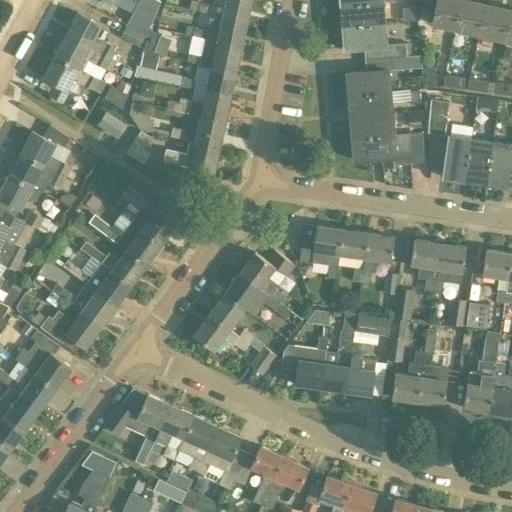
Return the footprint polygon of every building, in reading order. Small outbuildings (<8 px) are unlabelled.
[(105,0),(112,4),(114,0),(132,0),(145,7),(147,4),(150,6),(148,9),(154,12),(160,1),(157,0),(105,0)] [(212,0),(212,5),(191,0),(189,8),(210,12),(209,13),(222,16),(246,21),(250,0),(212,0)] [(382,0),(341,4),(343,25),(384,22),(382,0)] [(455,29),(461,0),(435,0),(430,23),(455,29)] [(470,0),(461,0),(455,29),(479,34),(486,4),(470,0)] [(510,9),(486,4),(479,34),(503,40),(510,9)] [(416,7),(401,8),(402,22),(417,21),(416,7)] [(511,9),(510,9),(503,40),(511,41),(511,9)] [(77,12),(66,34),(111,59),(112,58),(117,49),(95,36),(101,25),(77,12)] [(133,12),(126,25),(144,35),(151,21),(133,12)] [(222,16),(220,28),(207,25),(206,30),(186,26),(185,34),(204,38),(241,47),(246,21),(222,16)] [(385,44),(384,22),(343,25),(344,47),(385,44)] [(144,35),(126,25),(120,36),(138,46),(144,35)] [(66,34),(54,55),(105,83),(106,82),(88,72),(94,62),(110,70),(116,61),(112,58),(111,59),(66,34)] [(241,47),(204,38),(200,54),(188,52),(186,61),(211,66),(235,72),(241,47)] [(410,42),(385,44),(387,57),(411,55),(410,42)] [(105,83),(54,55),(43,77),(55,83),(49,94),(62,102),(76,79),(100,93),(105,83)] [(421,55),(411,55),(387,57),(387,62),(401,61),(401,69),(422,67),(421,55)] [(211,66),(206,91),(230,97),(235,72),(211,66)] [(424,67),(425,88),(436,87),(435,66),(424,67)] [(348,93),(390,90),(388,68),(346,72),(348,93)] [(465,78),(445,75),(444,86),(464,88),(465,78)] [(194,88),(196,79),(182,77),(181,86),(194,88)] [(488,81),(468,78),(467,88),(487,91),(488,81)] [(511,95),(511,84),(495,82),(493,93),(511,95)] [(104,99),(122,107),(128,93),(110,85),(104,99)] [(408,90),(409,103),(419,103),(418,89),(408,90)] [(391,111),(390,90),(348,93),(349,115),(391,111)] [(206,91),(203,103),(191,100),(190,105),(168,100),(166,109),(184,112),(184,113),(224,122),(230,97),(206,91)] [(430,99),(428,133),(445,134),(448,100),(430,99)] [(393,133),(391,111),(349,115),(351,136),(393,133)] [(409,128),(420,127),(418,111),(407,112),(409,128)] [(106,113),(99,124),(118,137),(125,126),(106,113)] [(224,122),(184,113),(181,128),(186,129),(184,138),(189,139),(189,140),(219,147),(224,122)] [(31,131),(20,152),(65,177),(66,177),(72,166),(50,154),(55,143),(63,147),(69,137),(49,124),(42,137),(31,131)] [(171,135),(184,138),(186,129),(181,128),(173,127),(171,135)] [(141,129),(126,151),(143,163),(150,153),(143,148),(151,136),(141,129)] [(393,133),(351,136),(353,159),(394,156),(394,157),(410,156),(410,163),(425,162),(422,131),(393,133)] [(465,180),(471,138),(449,135),(443,177),(465,180)] [(493,141),(471,138),(465,180),(486,183),(493,141)] [(219,147),(189,140),(186,153),(166,148),(163,161),(213,172),(219,147)] [(511,144),(493,141),(486,183),(508,186),(511,159),(511,144)] [(20,152),(9,174),(41,191),(42,192),(48,181),(66,190),(71,180),(66,177),(65,177),(20,152)] [(41,191),(9,174),(0,189),(0,197),(21,208),(27,196),(35,201),(41,191)] [(132,179),(125,190),(152,208),(160,197),(132,179)] [(156,208),(149,219),(129,203),(121,213),(131,221),(161,244),(176,223),(156,208)] [(30,210),(24,220),(46,232),(52,222),(30,210)] [(161,244),(131,221),(121,235),(94,213),(88,221),(126,250),(146,264),(161,244)] [(0,221),(0,249),(20,260),(27,249),(15,242),(27,222),(16,216),(10,227),(0,221)] [(316,224),(312,249),(301,247),(299,260),(328,264),(327,277),(335,278),(338,253),(342,228),(316,224)] [(342,228),(338,253),(364,256),(368,232),(342,228)] [(368,232),(364,256),(390,260),(393,235),(368,232)] [(432,291),(439,242),(413,238),(410,263),(419,264),(418,277),(426,278),(424,290),(432,291)] [(126,250),(119,259),(109,251),(105,255),(86,241),(81,248),(94,258),(131,285),(146,264),(126,250)] [(439,242),(432,291),(441,292),(443,280),(460,283),(465,246),(439,242)] [(255,251),(239,273),(302,318),(284,305),(289,299),(284,295),(285,294),(276,287),(278,284),(273,280),(280,270),(286,275),(295,263),(274,248),(266,259),(255,251)] [(20,260),(0,249),(0,276),(3,278),(4,277),(0,275),(0,262),(14,270),(20,260)] [(504,302),(511,252),(486,249),(482,273),(499,276),(495,301),(504,302)] [(131,285),(94,258),(84,270),(68,258),(62,266),(85,283),(86,283),(116,305),(131,285)] [(360,281),(362,268),(353,267),(352,280),(360,281)] [(372,270),(362,268),(360,281),(370,283),(372,270)] [(387,272),(383,293),(394,294),(397,273),(387,272)] [(302,318),(239,273),(224,294),(244,308),(245,308),(255,315),(264,303),(297,326),(302,318)] [(57,282),(51,290),(81,312),(101,326),(116,305),(86,283),(85,283),(76,296),(57,282)] [(397,287),(394,316),(410,319),(413,289),(397,287)] [(16,306),(16,309),(17,310),(25,315),(35,298),(25,291),(16,306)] [(51,291),(45,299),(55,306),(61,298),(51,291)] [(224,294),(209,314),(229,328),(244,308),(224,294)] [(450,297),(447,323),(464,325),(467,299),(450,297)] [(9,306),(0,301),(0,314),(4,317),(9,306)] [(468,306),(466,326),(478,327),(480,307),(468,306)] [(314,308),(310,320),(328,324),(331,312),(314,308)] [(81,312),(74,321),(59,309),(53,318),(48,314),(47,316),(39,311),(32,320),(79,355),(85,347),(85,348),(101,326),(81,312)] [(234,342),(244,350),(249,343),(239,335),(229,328),(209,314),(194,335),(214,350),(223,337),(233,344),(234,342)] [(391,318),(389,335),(390,336),(387,360),(403,362),(408,319),(410,319),(394,316),(394,318),(391,318)] [(427,327),(424,350),(417,401),(444,404),(447,380),(446,379),(448,366),(432,364),(437,328),(427,327)] [(244,328),(239,335),(249,343),(260,351),(264,346),(265,343),(244,328)] [(325,363),(327,336),(320,387),(346,390),(353,340),(354,329),(340,328),(336,364),(325,363)] [(71,368),(53,354),(59,346),(37,329),(30,337),(35,341),(28,350),(24,347),(15,358),(28,369),(29,368),(56,388),(71,368)] [(469,370),(468,382),(466,382),(463,407),(488,411),(496,361),(497,362),(500,331),(484,330),(481,359),(478,359),(477,371),(469,370)] [(320,387),(327,336),(318,335),(316,348),(288,345),(283,349),(281,366),(297,367),(294,383),(320,387)] [(353,340),(346,390),(372,394),(375,370),(376,359),(363,358),(364,355),(360,354),(362,341),(353,340)] [(249,365),(262,375),(277,355),(264,346),(260,351),(249,365)] [(409,361),(408,374),(395,372),(392,397),(417,401),(424,350),(415,349),(414,362),(409,361)] [(496,361),(488,411),(511,414),(511,375),(503,374),(504,362),(497,362),(496,361)] [(29,368),(28,369),(18,381),(0,366),(0,378),(10,386),(41,408),(56,388),(29,368)] [(41,408),(10,386),(0,399),(0,411),(5,415),(25,430),(41,408)] [(172,404),(148,393),(131,428),(146,434),(134,460),(144,464),(151,449),(172,404)] [(121,403),(106,423),(119,433),(125,424),(134,412),(121,403)] [(195,414),(172,404),(151,449),(156,452),(161,442),(166,445),(173,432),(184,437),(195,414)] [(184,437),(178,449),(193,456),(189,467),(197,471),(218,425),(195,414),(184,437)] [(5,415),(0,421),(0,442),(10,450),(25,430),(5,415)] [(242,436),(218,425),(197,471),(205,474),(209,463),(224,470),(218,483),(229,488),(233,479),(246,451),(237,447),(242,436)] [(0,442),(0,464),(10,450),(0,442)] [(246,451),(233,479),(244,484),(252,466),(264,472),(252,500),(261,505),(284,455),(261,444),(256,455),(246,451)] [(284,455),(261,505),(272,509),(284,481),(297,487),(307,466),(284,455)] [(84,497),(81,507),(69,502),(63,511),(92,511),(96,503),(98,504),(109,476),(93,468),(82,482),(77,494),(84,497)] [(164,478),(187,489),(191,482),(167,471),(164,478)] [(324,486),(318,502),(331,507),(329,511),(340,511),(350,484),(326,475),(323,486),(324,486)] [(187,489),(164,478),(163,480),(158,478),(153,488),(182,501),(187,489)] [(350,484),(340,511),(354,511),(355,510),(361,511),(368,511),(375,492),(350,484)] [(120,511),(134,511),(142,497),(131,491),(120,511)] [(198,511),(216,511),(220,505),(188,491),(182,505),(198,511)] [(142,497),(134,511),(147,511),(153,502),(142,497)] [(418,511),(420,505),(395,498),(391,511),(418,511)] [(314,511),(317,506),(306,502),(305,502),(301,511),(314,511)]
